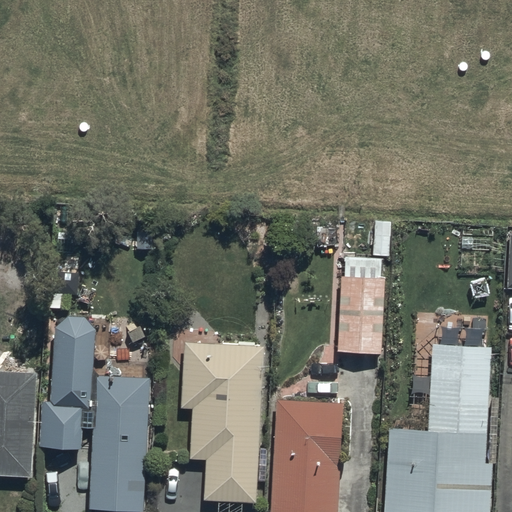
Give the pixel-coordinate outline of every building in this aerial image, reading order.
[(334,179),(286,176),(285,203),(333,205),(334,179)] [(344,269),(337,269),(335,345),(379,346),(381,273),(379,273),(380,252),(387,252),(389,215),(372,214),(371,253),(345,252),(344,269)] [(81,419),(91,419),(88,502),(144,504),(149,372),(97,370),(93,363),(94,322),(86,310),(68,309),(53,319),(49,394),(41,394),(38,440),(79,443),(81,419)] [(257,445),(261,340),(183,338),(181,403),(192,403),(190,453),(205,454),(203,496),(254,498),(255,479),(264,479),(265,445),(257,445)] [(482,458),(488,341),(430,338),(425,423),(388,421),(383,511),(488,511),(491,459),(482,458)] [(0,469),(31,471),(35,365),(0,364),(0,469)] [(334,511),(340,396),(272,393),(267,510),(322,511),(334,511)]
